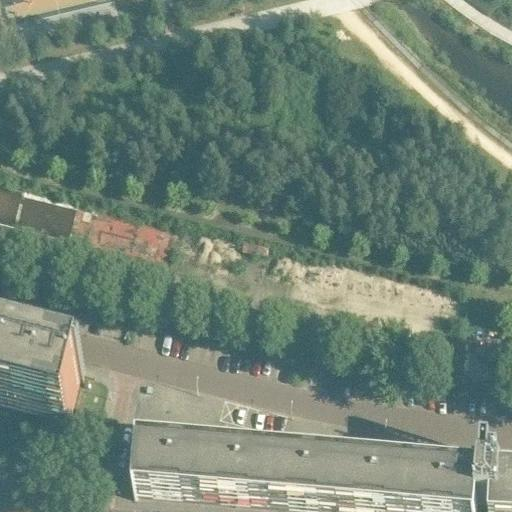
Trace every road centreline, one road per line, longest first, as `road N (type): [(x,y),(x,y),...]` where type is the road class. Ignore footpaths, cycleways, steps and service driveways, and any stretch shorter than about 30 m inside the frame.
road 1 (residential): [(511,435),(411,425),(131,361)]
road 2 (unclassified): [(105,511),(131,361)]
road 3 (residential): [(131,361),(0,328)]
